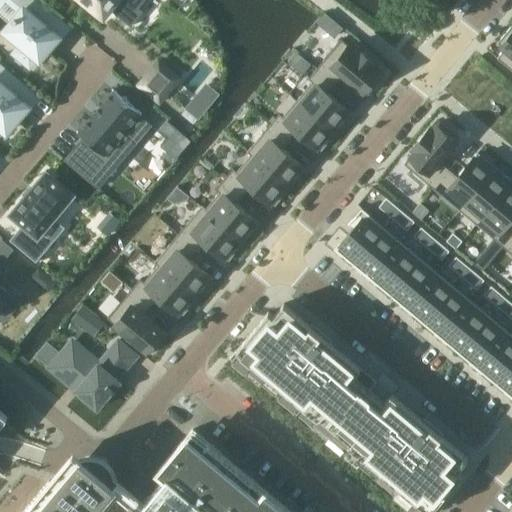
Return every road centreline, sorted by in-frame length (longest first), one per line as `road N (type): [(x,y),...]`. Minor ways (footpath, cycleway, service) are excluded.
road 1 (residential): [(511,452),(279,261)]
road 2 (residential): [(279,261),(425,84)]
road 3 (residential): [(187,370),(355,511)]
road 4 (residential): [(75,430),(102,447),(121,446),(187,370)]
road 5 (residential): [(93,75),(0,189)]
road 6 (residential): [(187,370),(279,261)]
